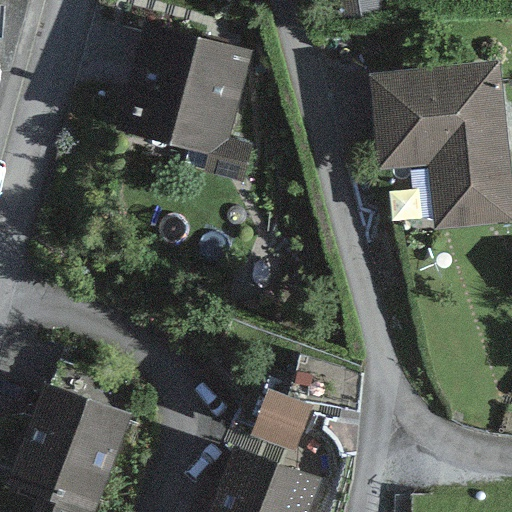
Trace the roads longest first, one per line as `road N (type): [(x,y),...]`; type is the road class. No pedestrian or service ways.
road 1 (track): [(303,0),(403,379)]
road 2 (residential): [(0,285),(143,341),(171,370),(182,395),(182,430),(156,511)]
road 3 (residential): [(0,256),(75,0)]
road 4 (track): [(403,379),(374,511)]
